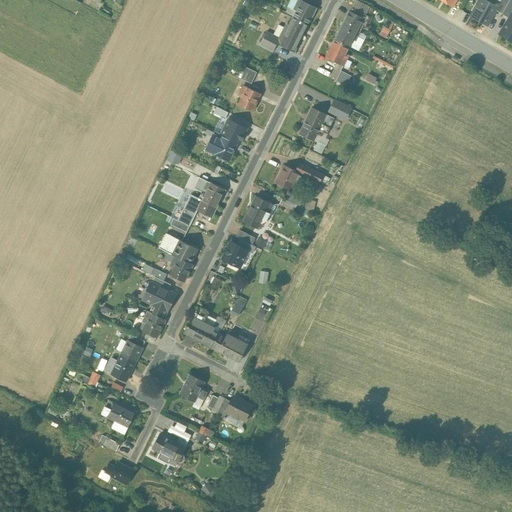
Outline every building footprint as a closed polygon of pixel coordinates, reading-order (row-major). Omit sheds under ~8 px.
[(307,25),(310,19),(316,7),(302,0),(298,0),(296,5),(298,6),(293,18),(307,25)] [(492,18),(498,6),(500,3),(495,0),(479,0),(471,16),(486,25),(490,17),(491,17),(492,18)] [(502,14),(509,0),(500,0),(500,2),(500,3),(496,10),(502,14)] [(511,0),(509,0),(502,14),(509,18),(511,13),(511,0)] [(373,12),(365,8),(364,8),(354,2),(353,3),(351,7),(370,17),(373,12)] [(352,15),(365,21),(368,22),(370,17),(351,7),(348,13),(352,15)] [(511,41),(511,13),(500,33),(511,41)] [(364,29),(366,26),(368,23),(352,15),(349,21),(364,29)] [(279,38),(279,39),(277,43),(294,52),(307,25),(293,18),(287,29),(278,25),(273,35),(279,38)] [(361,30),(345,22),(344,21),(344,22),(335,39),(349,46),(355,36),(358,37),(361,30)] [(279,38),(269,33),(266,32),(260,44),(273,51),(277,44),(277,43),(279,38)] [(326,57),(338,63),(343,65),(347,59),(345,58),(347,55),(345,54),(349,47),(335,40),(326,57)] [(239,79),(250,84),(251,84),(256,72),(242,65),(239,71),(242,72),(239,79)] [(345,86),(349,79),(351,76),(341,71),(336,80),(345,86)] [(365,80),(374,83),(376,76),(368,73),(365,80)] [(239,104),(252,110),(260,93),(243,85),(240,92),(243,94),(239,104)] [(226,116),(228,110),(215,107),(213,113),(226,116)] [(334,118),(321,112),(311,107),(298,133),(314,141),(317,134),(321,136),(323,133),(327,134),(334,118)] [(330,128),(331,128),(341,133),(347,120),(335,114),(333,117),(335,118),(330,128)] [(220,135),(237,143),(245,127),(227,119),(220,135)] [(215,133),(217,128),(218,128),(218,126),(207,121),(204,128),(215,133)] [(206,150),(215,153),(215,154),(229,160),(237,143),(220,135),(218,138),(213,135),(206,150)] [(182,156),(181,155),(172,151),(167,160),(177,165),(182,156)] [(323,175),(315,171),(299,163),(296,170),(302,173),(302,174),(308,178),(309,176),(320,181),(323,175)] [(296,185),(298,180),(299,180),(302,174),(284,165),(275,183),(290,190),(293,183),(296,185)] [(210,176),(215,179),(220,181),(222,176),(212,171),(210,176)] [(225,190),(223,189),(207,181),(204,188),(207,190),(197,210),(211,217),(225,190)] [(289,191),(288,193),(285,199),(297,205),(301,197),(289,191)] [(264,224),(268,217),(268,216),(274,204),(256,195),(243,221),(257,229),(261,222),(264,224)] [(294,211),(295,208),(297,205),(282,198),(279,204),(294,211)] [(178,220),(184,223),(189,226),(195,214),(184,209),(178,220)] [(171,224),(179,229),(180,229),(186,232),(189,226),(173,218),(171,224)] [(182,240),(186,232),(179,229),(175,237),(182,240)] [(239,230),(237,235),(236,236),(252,244),(255,238),(239,230)] [(262,248),(264,245),(266,242),(259,238),(258,238),(255,245),(262,248)] [(180,240),(176,249),(173,255),(175,256),(176,256),(190,263),(197,249),(180,240)] [(248,251),(231,242),(222,259),(240,268),(248,251)] [(166,259),(175,264),(170,275),(184,282),(192,265),(176,256),(175,257),(169,254),(166,259)] [(153,268),(152,271),(151,274),(163,280),(166,274),(153,268)] [(259,282),(268,283),(269,271),(260,270),(259,282)] [(171,285),(164,281),(163,281),(155,277),(152,283),(168,291),(171,285)] [(211,285),(219,288),(222,280),(215,277),(211,285)] [(143,299),(147,301),(167,311),(174,298),(166,294),(167,291),(151,283),(143,299)] [(239,295),(230,312),(238,316),(247,299),(239,295)] [(167,311),(161,308),(153,304),(149,312),(163,319),(167,311)] [(255,317),(263,321),(266,322),(272,309),(262,304),(255,317)] [(198,306),(191,319),(189,324),(196,328),(205,310),(198,306)] [(157,338),(159,333),(166,320),(148,311),(140,329),(143,330),(143,331),(157,338)] [(204,322),(199,330),(195,339),(212,348),(219,333),(220,333),(226,321),(218,316),(213,326),(219,329),(218,333),(209,328),(210,325),(204,322)] [(184,333),(187,335),(188,335),(195,339),(204,322),(200,320),(196,328),(189,324),(184,333)] [(145,341),(135,336),(131,334),(128,340),(142,347),(145,341)] [(212,348),(220,352),(221,352),(239,362),(246,348),(246,347),(248,342),(239,337),(238,339),(231,336),(230,339),(219,334),(212,348)] [(183,343),(188,346),(192,338),(186,335),(183,343)] [(136,361),(139,356),(143,348),(128,340),(121,353),(136,361)] [(121,354),(117,361),(111,358),(105,370),(111,374),(126,381),(136,361),(121,354)] [(90,378),(94,380),(96,381),(100,375),(94,372),(90,378)] [(194,401),(203,384),(204,381),(189,374),(180,394),(194,401)] [(87,384),(88,385),(93,387),(96,381),(90,378),(87,384)] [(123,387),(114,382),(111,387),(121,392),(123,387)] [(201,389),(198,394),(197,396),(204,399),(207,392),(201,389)] [(213,395),(212,398),(207,406),(213,409),(218,398),(213,395)] [(232,414),(233,417),(238,420),(241,419),(244,421),(252,406),(233,396),(226,411),(232,414)] [(218,398),(215,404),(213,409),(218,411),(223,401),(218,398)] [(226,411),(230,402),(231,401),(224,398),(216,414),(225,419),(228,413),(226,411)] [(107,417),(118,422),(127,427),(135,412),(115,402),(107,417)] [(124,434),(126,429),(127,427),(115,421),(112,427),(124,434)] [(188,427),(179,422),(178,422),(173,432),(183,437),(188,427)] [(208,428),(203,426),(202,425),(199,432),(205,435),(208,428)] [(199,432),(197,436),(196,439),(202,442),(205,435),(199,432)] [(176,452),(177,453),(181,455),(185,446),(180,444),(160,434),(153,448),(172,458),(176,452)] [(116,450),(120,444),(107,437),(103,444),(116,450)] [(118,462),(112,474),(111,476),(127,484),(134,471),(118,462)] [(115,467),(112,465),(109,463),(105,471),(112,474),(115,467)] [(207,484),(202,489),(208,494),(213,489),(207,484)]
